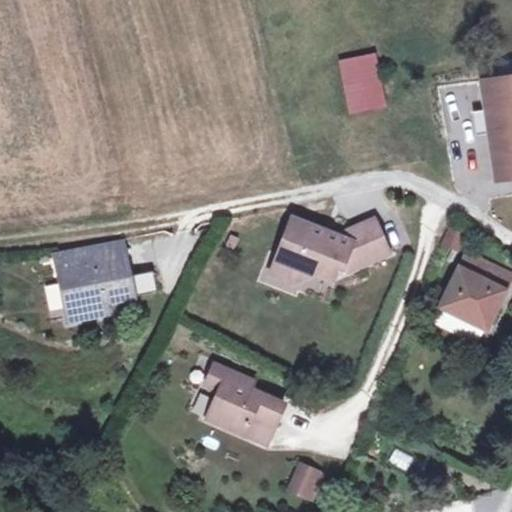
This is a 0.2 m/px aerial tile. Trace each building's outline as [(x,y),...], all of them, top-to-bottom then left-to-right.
[(339,59),(346,115),(385,110),(378,54),(339,59)] [(511,80),(488,84),(501,181),(511,179),(511,80)] [(292,218),(277,259),(288,262),(296,277),(308,281),(320,274),(336,280),(342,268),(350,270),(390,252),(374,217),(341,233),(292,218)] [(131,245),(113,249),(121,283),(139,279),(131,245)] [(121,283),(113,249),(64,260),(75,311),(91,308),(95,320),(118,315),(116,305),(143,299),(142,295),(147,294),(147,298),(167,294),(163,273),(143,278),(144,281),(139,282),(139,279),(121,283)] [(476,282),(482,265),(463,257),(440,314),(486,335),(504,294),(476,282)] [(292,282),(296,277),(288,262),(277,259),(271,276),(292,282)] [(511,277),(482,265),(476,282),(504,294),(511,277)] [(78,323),(95,320),(91,308),(75,311),(78,323)] [(268,445),(275,428),(284,404),(249,391),(255,382),(211,366),(204,388),(217,394),(207,423),(268,445)] [(407,472),(415,458),(395,448),(388,462),(407,472)] [(323,475),(301,466),(291,492),(313,500),(323,475)]
